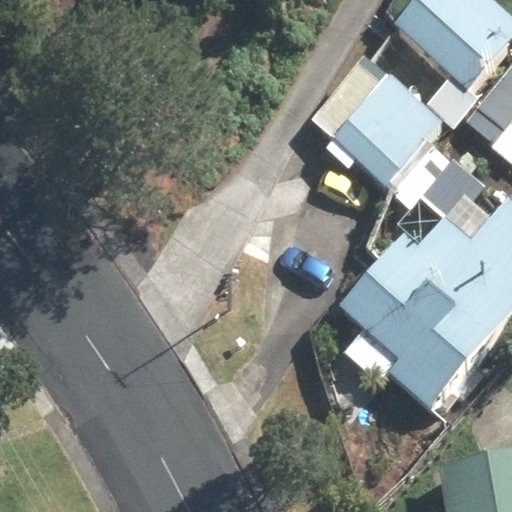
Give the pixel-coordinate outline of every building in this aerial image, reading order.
[(432,0),(400,35),(475,105),(511,65),(511,28),(481,0),(432,0)] [(511,81),(478,117),(506,144),(511,138),(511,81)] [(395,196),(407,207),(445,166),(436,157),(452,140),(397,88),(340,151),(394,199),(395,196)] [(398,386),(437,424),(511,345),(511,225),(479,260),(454,234),(425,264),(413,252),(348,320),(370,340),(349,361),(387,396),(398,386)] [(511,511),(511,470),(448,480),(452,511),(511,511)]
